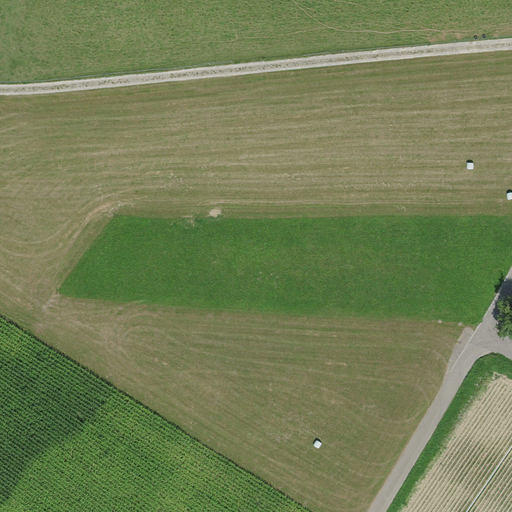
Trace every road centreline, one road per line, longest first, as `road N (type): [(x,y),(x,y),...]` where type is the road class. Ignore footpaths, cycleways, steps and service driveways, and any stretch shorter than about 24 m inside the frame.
road 1 (track): [(0,89),(511,47)]
road 2 (unclassified): [(490,331),(381,511)]
